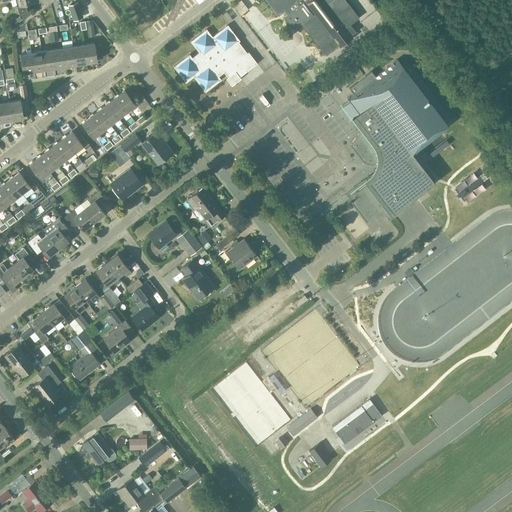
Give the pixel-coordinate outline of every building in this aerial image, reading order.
[(35,1),(34,0),(2,0),(3,2),(11,0),(18,0),(20,6),(16,6),(17,13),(23,20),(32,13),(30,10),(29,3),(35,1)] [(266,0),(278,16),(284,11),(287,14),(284,16),(294,29),(301,24),(324,54),(327,55),(338,46),(340,47),(353,37),(351,36),(356,32),(350,24),(359,18),(345,0),(266,0)] [(68,5),(72,16),(81,13),(78,2),(68,5)] [(59,26),(61,35),(69,34),(67,24),(59,26)] [(190,54),(174,67),(186,83),(194,77),(205,92),(221,80),(219,76),(224,72),(228,77),(232,82),(240,77),(257,63),(248,52),(247,53),(239,42),(240,41),(228,25),(213,37),(207,29),(191,41),(199,52),(192,58),(190,54)] [(49,27),(51,42),(59,41),(57,26),(49,27)] [(36,29),(28,31),(29,40),(37,39),(36,29)] [(84,45),(86,63),(97,61),(94,43),(84,45)] [(86,63),(84,45),(73,46),(76,65),(86,63)] [(73,46),(63,48),(65,66),(76,65),(73,46)] [(65,66),(63,48),(52,50),(55,68),(65,66)] [(26,51),(27,54),(20,55),(23,73),(34,71),(32,53),(31,50),(26,51)] [(52,50),(42,51),(45,70),(55,68),(52,50)] [(45,70),(42,51),(32,53),(34,71),(45,70)] [(350,101),(342,108),(350,120),(354,117),(363,128),(350,144),(362,159),(363,160),(363,161),(364,161),(366,162),(367,163),(368,163),(370,164),(372,164),(374,164),(375,163),(376,163),(377,162),(378,162),(379,161),(384,167),(367,180),(369,183),(355,193),(356,193),(359,196),(352,201),(351,202),(367,222),(368,221),(367,221),(382,210),(389,219),(388,219),(389,219),(395,215),(394,213),(435,181),(412,151),(447,124),(453,119),(408,60),(402,65),(397,59),(376,76),(372,71),(349,88),(353,93),(347,98),(350,101)] [(5,70),(8,90),(16,89),(13,71),(9,72),(9,70),(5,70)] [(25,83),(18,77),(15,80),(21,86),(26,85),(25,83)] [(125,90),(116,97),(128,111),(136,105),(134,102),(125,90)] [(137,106),(145,100),(142,96),(134,102),(136,105),(137,106)] [(116,97),(108,103),(119,118),(128,111),(116,97)] [(10,102),(13,120),(24,118),(21,100),(10,102)] [(149,104),(145,100),(137,106),(141,110),(149,104)] [(13,120),(10,102),(0,103),(0,107),(2,122),(13,120)] [(108,103),(100,110),(111,124),(119,118),(108,103)] [(152,109),(149,104),(141,110),(144,115),(152,109)] [(100,110),(91,116),(102,131),(111,124),(100,110)] [(135,122),(139,126),(147,119),(144,115),(135,122)] [(102,131),(91,116),(82,123),(94,138),(102,131)] [(135,122),(127,128),(130,132),(139,126),(135,122)] [(130,132),(127,128),(121,133),(124,137),(130,132)] [(64,138),(75,152),(83,146),(85,148),(89,145),(81,135),(78,138),(72,131),(64,138)] [(143,143),(159,163),(171,154),(163,143),(165,141),(158,132),(143,143)] [(134,134),(121,144),(127,152),(140,142),(134,134)] [(112,140),(116,144),(122,139),(118,135),(112,140)] [(75,152),(64,138),(55,144),(67,159),(75,152)] [(110,141),(104,146),(107,151),(114,145),(110,141)] [(67,159),(55,144),(47,151),(58,165),(67,159)] [(127,152),(121,144),(109,153),(120,167),(131,158),(127,153),(127,152)] [(47,151),(39,157),(50,172),(58,165),(47,151)] [(91,156),(83,162),(86,166),(94,160),(91,156)] [(50,172),(39,157),(30,164),(41,178),(50,172)] [(86,166),(83,162),(76,167),(79,172),(86,166)] [(112,183),(124,199),(143,184),(131,168),(112,183)] [(340,175),(349,183),(356,175),(346,168),(340,175)] [(74,169),(68,174),(71,178),(77,173),(74,169)] [(19,172),(11,179),(22,193),(35,183),(28,174),(23,177),(19,172)] [(66,175),(60,180),(63,185),(69,180),(66,175)] [(51,187),(54,191),(61,186),(53,177),(48,181),(51,187)] [(11,179),(2,185),(14,200),(22,193),(11,179)] [(14,200),(2,185),(0,186),(0,199),(5,206),(14,200)] [(226,215),(204,187),(188,200),(195,210),(199,207),(208,218),(205,220),(210,227),(226,215)] [(30,204),(33,208),(46,198),(41,191),(36,195),(38,197),(30,204)] [(85,209),(95,221),(106,213),(101,207),(107,202),(98,191),(88,199),(91,204),(85,209)] [(54,207),(48,199),(40,205),(47,213),(54,207)] [(33,208),(30,204),(24,208),(27,212),(33,208)] [(95,221),(85,209),(78,214),(74,210),(64,217),(73,228),(79,223),(84,230),(95,221)] [(22,210),(15,215),(18,219),(25,214),(22,210)] [(13,216),(7,221),(10,226),(17,221),(13,216)] [(49,226),(53,230),(48,234),(59,249),(69,241),(66,237),(72,232),(60,217),(49,226)] [(0,221),(0,229),(2,232),(8,227),(2,220),(0,221)] [(151,235),(160,248),(177,234),(167,220),(158,227),(159,229),(151,235)] [(237,229),(215,246),(218,249),(240,233),(237,229)] [(177,238),(190,256),(202,248),(188,230),(177,238)] [(212,239),(205,231),(197,237),(204,245),(212,239)] [(59,249),(48,234),(42,239),(38,234),(28,242),(37,254),(43,249),(49,257),(59,249)] [(227,253),(240,268),(257,255),(244,239),(227,253)] [(19,259),(13,264),(23,276),(33,269),(30,265),(34,261),(24,248),(15,254),(19,259)] [(118,254),(107,262),(118,276),(123,273),(126,277),(131,273),(128,269),(129,268),(118,254)] [(181,269),(186,275),(183,278),(191,289),(193,288),(201,297),(214,287),(199,267),(201,266),(194,258),(181,269)] [(118,276),(107,262),(97,270),(108,284),(113,281),(117,286),(122,281),(118,277),(118,276)] [(13,264),(7,268),(3,263),(0,265),(0,276),(6,284),(11,280),(14,284),(23,276),(13,264)] [(134,291),(140,286),(143,284),(139,278),(127,287),(131,293),(134,291)] [(100,297),(96,292),(86,279),(76,287),(86,300),(89,298),(93,303),(100,297)] [(142,308),(132,316),(143,330),(160,317),(150,305),(154,302),(148,295),(153,291),(146,281),(143,284),(140,286),(134,291),(141,300),(138,303),(142,308)] [(86,300),(76,287),(65,295),(76,308),(80,313),(86,308),(82,303),(86,300)] [(111,289),(106,293),(116,305),(120,301),(111,289)] [(116,305),(106,293),(105,293),(106,295),(100,299),(108,310),(116,305)] [(307,299),(304,295),(295,302),(298,306),(307,299)] [(54,303),(44,311),(55,324),(59,320),(64,326),(69,323),(77,334),(84,330),(75,319),(65,306),(60,310),(54,303)] [(123,317),(115,306),(108,311),(116,322),(123,317)] [(55,324),(44,311),(34,319),(41,328),(35,332),(46,347),(51,343),(48,339),(49,338),(44,332),(55,324)] [(84,330),(89,325),(81,314),(75,319),(84,330)] [(118,325),(120,327),(105,338),(115,352),(131,339),(127,333),(132,329),(125,319),(118,325)] [(35,332),(30,327),(20,334),(24,340),(35,332)] [(84,330),(77,334),(78,335),(69,341),(76,351),(91,339),(88,334),(84,330)] [(45,356),(50,352),(43,343),(38,347),(45,356)] [(26,345),(22,349),(18,344),(5,354),(14,365),(31,351),(26,345)] [(71,366),(79,377),(92,367),(93,369),(101,363),(91,350),(71,366)] [(31,351),(14,365),(22,375),(34,365),(32,362),(37,359),(31,351)] [(45,366),(55,358),(51,352),(40,361),(45,366)] [(38,373),(42,379),(33,387),(47,405),(61,394),(55,387),(61,382),(48,366),(38,373)] [(272,373),(267,377),(280,392),(285,388),(272,373)] [(383,415),(370,399),(333,427),(346,443),(383,415)] [(113,403),(100,414),(105,420),(118,410),(113,403)] [(132,423),(128,426),(135,436),(140,433),(142,436),(152,430),(139,408),(127,415),(132,423)] [(311,409),(287,427),(294,436),(318,418),(311,409)] [(0,448),(14,438),(3,425),(0,427),(0,448)] [(147,441),(161,437),(159,430),(145,434),(147,441)] [(108,449),(106,450),(102,445),(105,442),(101,437),(98,439),(94,435),(83,444),(98,463),(104,459),(105,460),(108,461),(109,462),(112,461),(115,458),(116,457),(116,455),(115,453),(113,450),(111,449),(110,449),(108,449)] [(275,441),(280,449),(289,443),(283,435),(275,441)] [(145,439),(128,439),(128,449),(145,449),(145,439)] [(139,458),(146,467),(167,450),(161,441),(139,458)] [(310,450),(322,466),(332,459),(320,443),(310,450)] [(193,466),(180,477),(186,485),(200,474),(193,466)] [(160,493),(149,501),(144,504),(149,511),(147,511),(157,511),(155,508),(165,500),(167,504),(187,489),(179,478),(160,493)] [(130,505),(144,495),(132,479),(118,489),(130,505)] [(22,491),(28,499),(22,504),(28,511),(29,511),(35,508),(38,511),(40,511),(53,502),(36,480),(22,491)] [(12,496),(7,489),(0,494),(0,501),(2,504),(12,496)]
